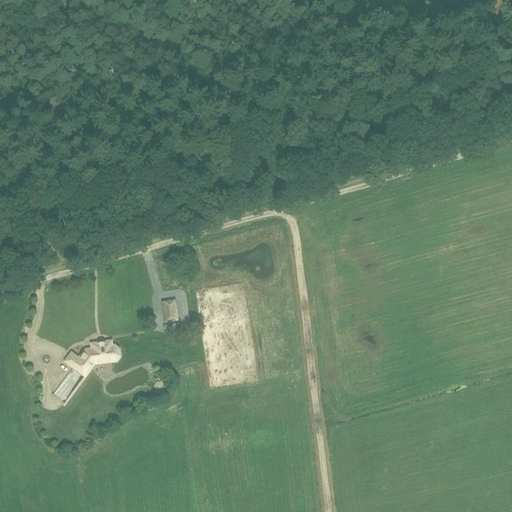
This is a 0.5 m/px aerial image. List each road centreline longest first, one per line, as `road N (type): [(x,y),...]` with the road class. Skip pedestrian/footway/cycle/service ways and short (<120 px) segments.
road 1 (track): [(511,142),(74,271)]
road 2 (track): [(328,511),(292,206)]
